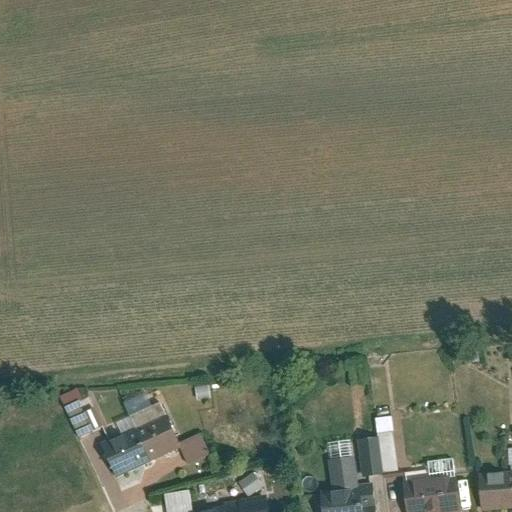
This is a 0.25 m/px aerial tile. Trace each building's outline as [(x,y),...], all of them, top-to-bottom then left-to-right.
[(94,444),(110,479),(178,449),(156,401),(148,405),(143,392),(121,402),(127,416),(113,422),(118,434),(94,444)] [(389,416),(373,417),(375,436),(362,437),(367,474),(396,470),(389,416)] [(176,442),(185,464),(208,455),(199,432),(176,442)] [(316,511),(377,511),(374,484),(356,486),(350,439),(324,442),(330,490),(314,492),(316,511)] [(475,491),(476,510),(511,508),(511,447),(507,448),(508,472),(482,473),(483,491),(475,491)] [(401,498),(402,511),(457,511),(454,458),(425,460),(426,478),(407,480),(408,498),(401,498)] [(239,479),(243,494),(260,489),(256,474),(239,479)] [(265,511),(262,491),(241,495),(240,488),(215,492),(217,507),(191,511),(188,489),(162,493),(165,511),(265,511)]
